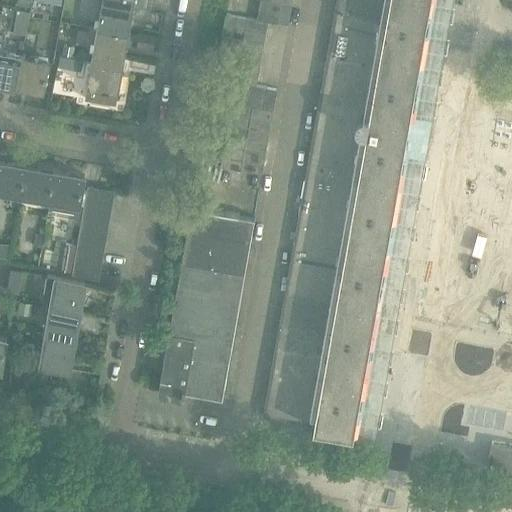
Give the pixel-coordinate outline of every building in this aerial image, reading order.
[(103,0),(98,27),(129,33),(134,0),(103,0)] [(282,2),(273,0),(271,0),(261,0),(260,9),(280,12),(282,2)] [(337,0),(263,416),(305,423),(304,429),(307,430),(308,423),(353,431),(359,432),(435,0),(337,0)] [(289,25),(292,4),(282,2),(280,12),(278,23),(289,25)] [(20,8),(15,31),(27,33),(32,11),(20,8)] [(258,20),(268,21),(278,23),(280,12),(260,9),(258,20)] [(226,16),(221,46),(231,48),(237,18),(226,16)] [(247,20),(237,18),(231,48),(242,50),(244,40),(246,29),(247,20)] [(266,33),(268,21),(258,20),(257,22),(247,20),(246,29),(266,33)] [(98,27),(92,62),(104,64),(106,54),(125,57),(129,33),(98,27)] [(246,29),(244,40),(264,43),(266,33),(246,29)] [(244,40),(242,50),(262,54),(264,43),(244,40)] [(226,80),(231,48),(221,46),(215,78),(226,80)] [(242,50),(231,48),(226,80),(236,82),(238,72),(240,61),(242,50)] [(260,65),(262,54),(242,50),(240,61),(260,65)] [(22,55),(0,51),(0,84),(17,87),(22,55)] [(83,70),(85,58),(62,54),(60,66),(83,70)] [(92,62),(85,99),(116,105),(125,57),(106,54),(104,64),(92,62)] [(50,60),(22,55),(17,87),(44,92),(50,60)] [(260,65),(240,61),(238,72),(258,75),(260,65)] [(256,86),(258,75),(238,72),(236,82),(247,84),(256,86)] [(247,84),(245,95),(265,98),(267,88),(256,86),(247,84)] [(277,90),(267,88),(265,98),(263,109),(274,111),(277,90)] [(252,107),(263,109),(265,98),(245,95),(243,105),(252,107)] [(231,103),(229,114),(250,118),(252,107),(243,105),(231,103)] [(252,107),(250,118),(272,121),(274,111),(263,109),(252,107)] [(250,118),(229,114),(228,124),(249,128),(250,118)] [(249,128),(270,132),(272,121),(250,118),(249,128)] [(249,128),(228,124),(226,135),(247,139),(249,128)] [(249,128),(247,139),(268,143),(270,132),(249,128)] [(247,139),(226,135),(224,146),(245,149),(247,139)] [(247,139),(245,149),(266,153),(268,143),(247,139)] [(222,156),(243,160),(245,149),(224,146),(222,156)] [(264,164),(266,153),(245,149),(243,160),(264,164)] [(220,167),(241,171),(243,160),(222,156),(220,167)] [(262,174),(264,164),(243,160),(241,171),(262,174)] [(0,161),(0,190),(22,194),(27,166),(0,161)] [(27,166),(22,194),(50,199),(55,171),(27,166)] [(50,199),(49,203),(79,209),(85,176),(55,171),(50,199)] [(89,187),(87,200),(111,204),(113,191),(89,187)] [(87,200),(85,212),(109,216),(111,204),(87,200)] [(192,206),(182,260),(160,387),(161,387),(160,390),(186,395),(186,391),(223,398),(254,217),(192,206)] [(106,228),(109,216),(85,212),(83,224),(106,228)] [(83,224),(80,236),(104,240),(106,228),(83,224)] [(102,253),(104,240),(80,236),(78,248),(102,253)] [(78,248),(76,261),(100,265),(102,253),(78,248)] [(100,265),(76,261),(74,274),(98,278),(100,265)] [(48,275),(43,304),(51,306),(80,311),(85,282),(48,275)] [(51,306),(46,334),(75,339),(80,311),(51,306)] [(46,334),(41,364),(70,369),(75,339),(46,334)] [(511,444),(492,441),(487,469),(511,473),(511,444)]
